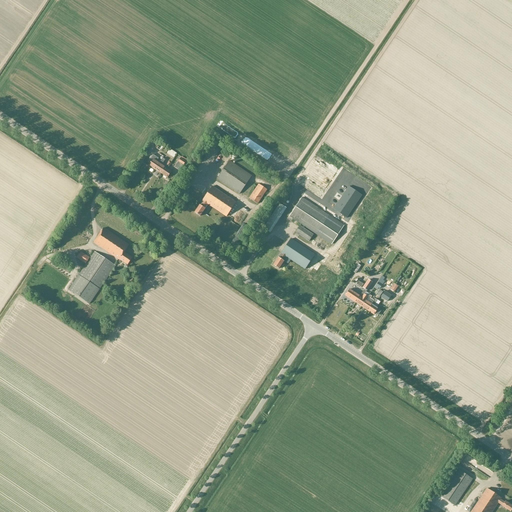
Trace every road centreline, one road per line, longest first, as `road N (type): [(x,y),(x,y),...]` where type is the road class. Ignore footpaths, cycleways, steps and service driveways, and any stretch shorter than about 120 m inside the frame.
road 1 (secondary): [(313,325),(0,115)]
road 2 (secondary): [(511,458),(313,325)]
road 3 (unclassified): [(189,511),(313,325)]
